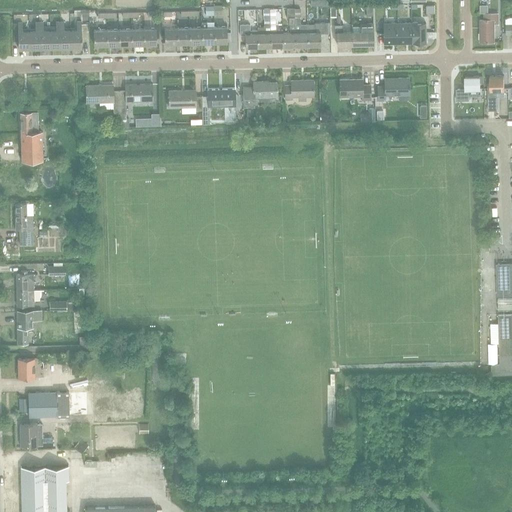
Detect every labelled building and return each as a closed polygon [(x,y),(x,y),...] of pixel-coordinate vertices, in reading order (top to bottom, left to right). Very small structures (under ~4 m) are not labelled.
[(308,45),(307,23),(300,23),(299,7),(294,8),(295,45),(308,45)] [(270,46),(269,8),(263,8),(263,18),(264,18),(264,26),(257,27),(257,46),(270,46)] [(275,8),(269,8),(270,46),(282,46),(282,32),(275,32),(275,29),(274,29),(274,24),(275,24),(275,17),(275,8)] [(295,45),(294,8),(292,8),(287,8),(287,17),(289,17),(289,24),(290,24),(290,32),(282,32),(282,46),(295,45)] [(486,18),(480,18),(480,41),(494,41),(494,23),(498,23),(498,12),(486,12),(486,18)] [(336,21),(334,21),(334,24),(336,24),(342,24),(342,21),(340,21),(340,13),(336,13),(336,15),(336,21)] [(39,48),(39,21),(35,21),(35,29),(29,30),(29,48),(39,48)] [(50,48),(49,29),(43,29),(43,21),(39,21),(39,48),(50,48)] [(60,48),(60,21),(56,21),(56,29),(49,29),(50,48),(60,48)] [(70,47),(70,29),(64,29),(64,21),(60,21),(60,48),(70,47)] [(77,29),(70,29),(70,47),(81,47),(81,21),(77,21),(77,29)] [(29,48),(29,30),(22,30),(22,22),(18,22),(18,40),(18,48),(29,48)] [(328,22),(315,22),(315,23),(307,23),(308,45),(320,45),(320,33),(328,32),(328,22)] [(397,22),(383,22),(383,43),(397,43),(397,22)] [(411,22),(397,22),(397,43),(411,43),(411,22)] [(425,22),(411,22),(411,43),(426,43),(425,22)] [(373,44),(373,31),(373,23),(360,23),(360,26),(352,26),(351,30),(352,44),(373,44)] [(257,46),(257,27),(257,32),(249,33),(249,24),(240,24),(240,35),(245,35),(245,47),(257,46)] [(352,44),(351,30),(342,30),(342,24),(336,24),(334,24),(334,32),(337,32),(337,45),(352,44)] [(214,42),(214,26),(202,27),(202,42),(214,42)] [(227,26),(214,26),(214,42),(227,41),(227,26)] [(177,43),(177,27),(164,28),(164,43),(177,43)] [(190,42),(189,27),(177,27),(177,43),(190,42)] [(202,42),(202,27),(189,27),(190,42),(202,42)] [(131,44),(131,28),(118,29),(119,44),(131,44)] [(143,43),(143,28),(131,28),(131,44),(143,43)] [(156,28),(143,28),(143,43),(156,43),(157,43),(156,28)] [(107,44),(106,29),(93,29),(94,45),(107,44)] [(119,44),(118,29),(106,29),(107,44),(119,44)] [(488,82),(489,109),(497,109),(496,89),(504,89),(504,75),(490,75),(490,82),(488,82)] [(457,99),(469,99),(469,95),(480,95),(480,76),(468,76),(466,76),(465,76),(466,88),(456,89),(457,99)] [(384,85),(378,85),(378,99),(385,99),(385,94),(397,93),(397,97),(399,99),(406,99),(408,97),(408,93),(408,77),(384,78),(384,85)] [(361,78),(340,78),(340,96),(362,95),(362,99),(370,99),(370,83),(362,84),(361,78)] [(285,84),(286,99),(292,99),(292,96),(313,95),(313,79),(291,80),(291,84),(285,84)] [(252,81),(253,87),(243,87),(243,105),(254,105),(253,97),(258,97),(258,101),(263,101),(264,102),(265,103),(267,103),(268,102),(269,100),(269,96),(277,96),(276,82),(262,82),(262,81),(252,81)] [(125,90),(119,91),(120,112),(125,112),(125,101),(152,100),(152,83),(125,84),(125,90)] [(120,112),(119,91),(112,91),(112,84),(85,85),(86,102),(112,101),(113,113),(120,112)] [(207,95),(202,96),(202,110),(203,123),(209,123),(209,106),(234,105),(234,88),(207,89),(207,95)] [(195,89),(168,90),(168,107),(195,106),(195,110),(202,110),(202,96),(195,96),(195,89)] [(369,112),(361,112),(361,120),(375,120),(375,107),(369,108),(369,112)] [(37,112),(20,112),(21,160),(42,159),(42,131),(38,131),(37,112)] [(151,117),(135,117),(135,126),(151,125),(151,117)] [(31,193),(31,177),(14,176),(13,192),(31,193)] [(26,214),(26,202),(15,202),(15,228),(20,228),(20,244),(33,244),(32,214),(26,214)] [(511,263),(497,264),(498,294),(511,294),(511,263)] [(65,265),(48,266),(49,274),(65,274),(65,265)] [(16,273),(17,289),(34,289),(33,273),(27,273),(27,270),(21,270),(21,273),(16,273)] [(41,290),(34,290),(34,289),(17,289),(17,306),(28,306),(28,305),(34,305),(34,299),(36,299),(38,298),(40,297),(41,296),(41,294),(41,290)] [(50,301),(50,309),(66,309),(66,301),(50,301)] [(34,326),(33,319),(41,319),(41,309),(17,310),(17,342),(28,342),(27,326),(34,326)] [(500,364),(492,364),(492,374),(511,373),(511,314),(498,315),(500,364)] [(488,339),(497,339),(497,318),(488,318),(488,339)] [(34,357),(17,358),(18,377),(34,377),(34,357)] [(68,390),(28,391),(28,416),(41,415),(41,417),(47,417),(47,415),(69,415),(68,390)] [(71,392),(72,414),(80,414),(80,392),(71,392)] [(41,423),(37,423),(19,424),(20,446),(41,445),(51,444),(51,436),(41,437),(41,423)] [(148,424),(140,424),(140,433),(148,433),(148,424)] [(81,440),(77,446),(83,450),(87,445),(81,440)] [(85,457),(84,468),(107,469),(107,458),(85,457)] [(68,465),(21,466),(22,511),(69,511),(70,509),(67,510),(66,480),(69,480),(68,465)]
